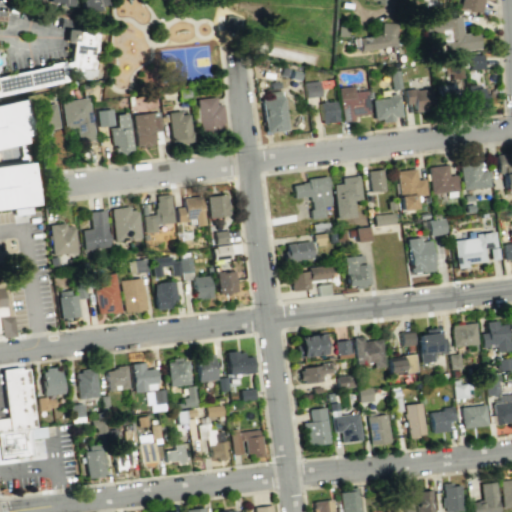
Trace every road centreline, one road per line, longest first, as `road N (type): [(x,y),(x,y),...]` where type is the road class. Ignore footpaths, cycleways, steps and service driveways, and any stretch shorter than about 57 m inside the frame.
road 1 (residential): [(0,352),(511,290)]
road 2 (residential): [(14,511),(511,452)]
road 3 (residential): [(58,189),(511,130)]
road 4 (residential): [(290,511),(237,68)]
